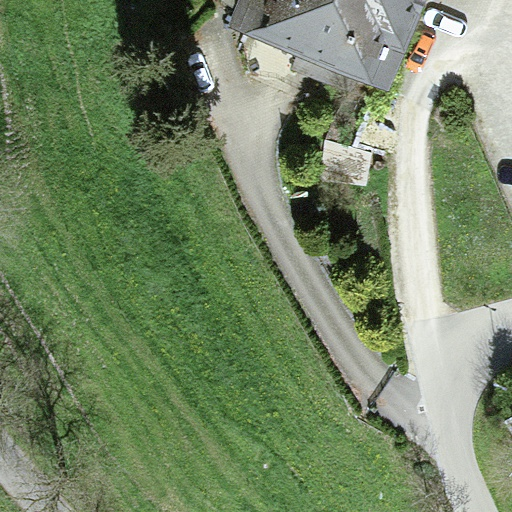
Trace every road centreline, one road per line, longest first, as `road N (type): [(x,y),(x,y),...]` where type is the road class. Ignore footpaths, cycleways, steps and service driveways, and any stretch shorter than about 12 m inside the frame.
road 1 (track): [(455,425),(385,396),(333,333),(250,165),(257,95)]
road 2 (residential): [(478,511),(449,397),(468,350),(511,329)]
